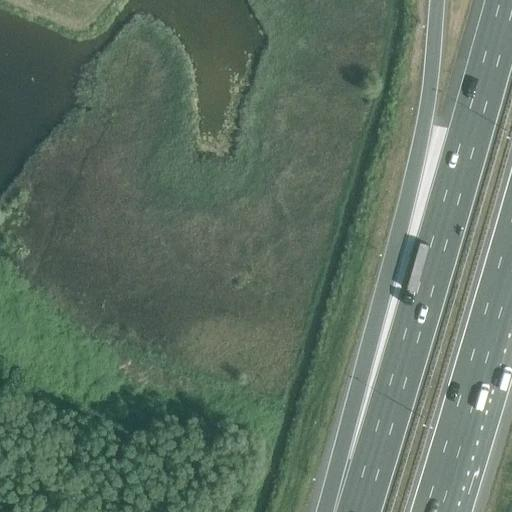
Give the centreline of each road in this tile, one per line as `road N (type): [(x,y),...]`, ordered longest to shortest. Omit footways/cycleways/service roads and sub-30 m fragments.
road 1 (motorway): [(507,0),(350,511)]
road 2 (motorway): [(437,0),(420,143),(339,454),(337,511)]
road 3 (motorway): [(434,511),(511,241)]
